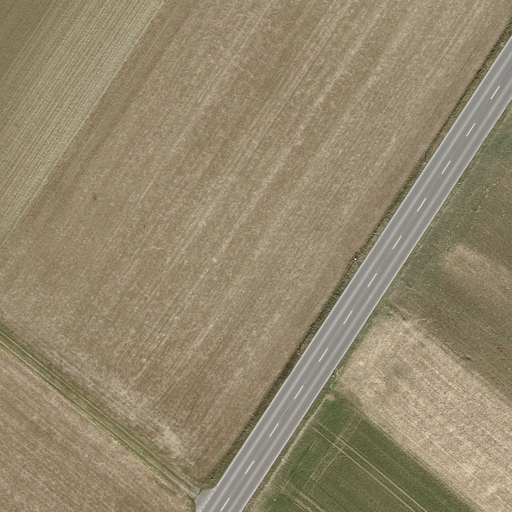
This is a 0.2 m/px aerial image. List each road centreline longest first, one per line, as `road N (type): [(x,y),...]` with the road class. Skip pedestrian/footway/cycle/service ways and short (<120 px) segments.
road 1 (primary): [(221,511),(511,69)]
road 2 (track): [(221,511),(0,334)]
